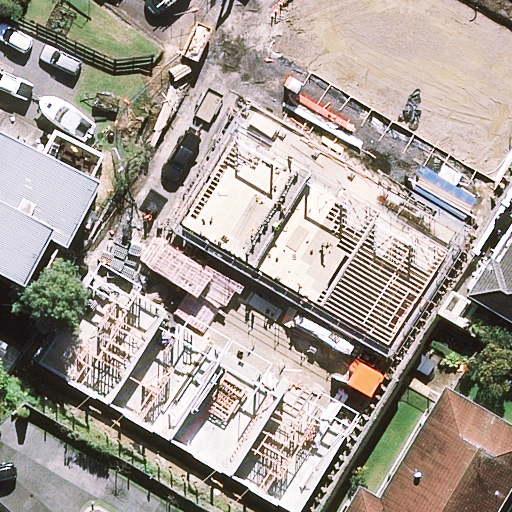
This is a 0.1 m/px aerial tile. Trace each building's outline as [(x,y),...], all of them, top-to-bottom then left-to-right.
[(304,40),(253,8),(178,132),(226,161),(233,149),(277,176),(254,213),(316,251),(355,187),(362,191),(382,159),(374,154),(406,101),(359,72),(346,94),(292,61),(304,40)] [(0,266),(25,278),(46,233),(65,242),(98,175),(44,149),(52,132),(16,115),(12,123),(0,117),(0,266)] [(511,222),(469,292),(511,319),(511,222)] [(318,392),(152,288),(98,376),(306,506),(347,440),(305,414),(318,392)] [(495,511),(511,483),(511,426),(444,387),(379,497),(360,485),(343,511),(495,511)] [(11,511),(0,502),(0,511),(11,511)]
